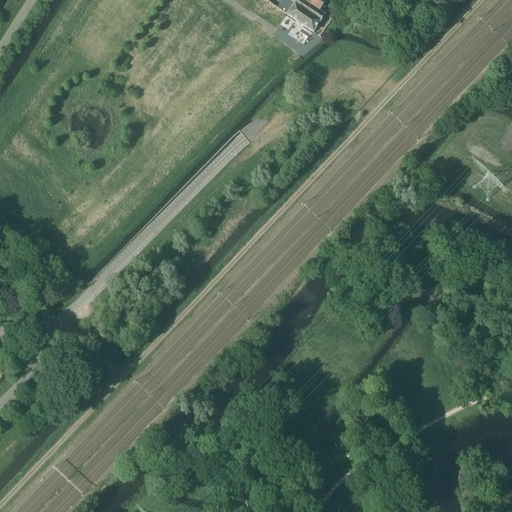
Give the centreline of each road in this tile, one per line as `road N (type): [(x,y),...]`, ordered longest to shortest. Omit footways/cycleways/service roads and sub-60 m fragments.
road 1 (unclassified): [(59,318),(270,119),(307,106),(511,82)]
road 2 (track): [(122,376),(485,0)]
road 3 (track): [(122,376),(0,506)]
